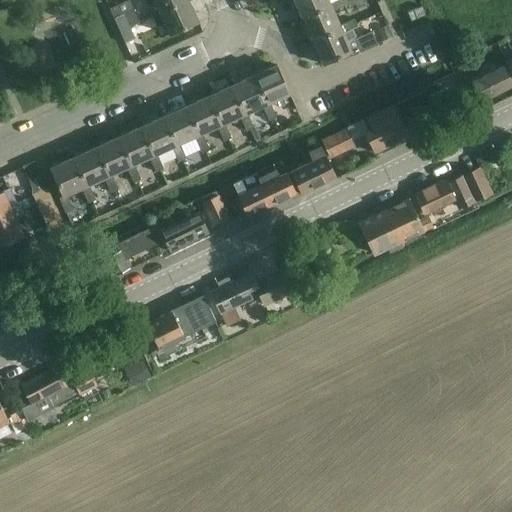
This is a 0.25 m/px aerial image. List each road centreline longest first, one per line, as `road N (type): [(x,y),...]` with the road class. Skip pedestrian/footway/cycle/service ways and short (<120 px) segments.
road 1 (secondary): [(0,355),(511,117)]
road 2 (residential): [(0,147),(238,38)]
road 3 (residential): [(238,38),(273,41),(299,87),(427,37)]
